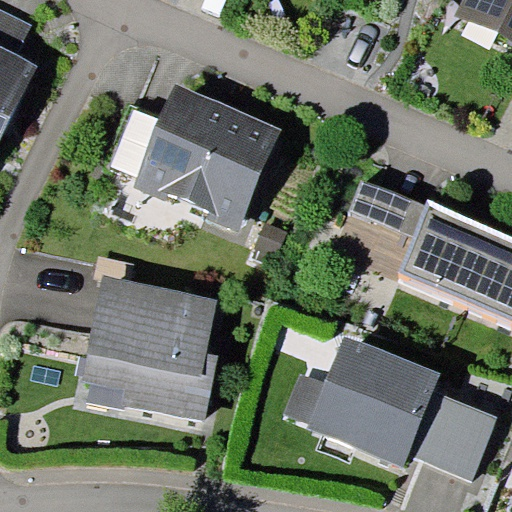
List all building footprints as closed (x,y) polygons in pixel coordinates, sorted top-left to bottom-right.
[(511,0),(463,0),(455,15),(511,43),(511,0)] [(0,144),(40,66),(18,55),(32,24),(0,9),(0,144)] [(133,186),(239,231),(282,129),(176,84),(161,120),(137,177),(133,186)] [(137,177),(161,120),(135,109),(111,165),(137,177)] [(413,235),(426,206),(362,180),(350,209),(413,235)] [(398,268),(511,317),(511,235),(429,199),(426,206),(413,235),(398,268)] [(125,406),(204,421),(219,355),(205,352),(217,298),(103,274),(86,358),(83,376),(83,380),(93,383),(87,401),(125,409),(125,406)] [(357,448),(403,466),(409,454),(434,391),(441,374),(344,335),(325,382),(301,374),(284,414),(308,422),(306,427),(324,434),(357,448)] [(76,375),(83,376),(86,358),(79,357),(76,375)] [(434,391),(409,454),(473,481),(499,418),(434,391)] [(351,463),(357,448),(324,434),(317,449),(351,463)]
